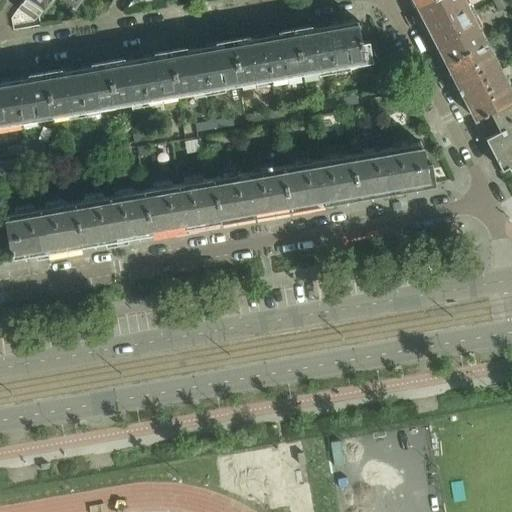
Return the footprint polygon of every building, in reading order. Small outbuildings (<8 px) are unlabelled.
[(65,0),(74,5),(77,0),(24,0),(22,3),(39,15),(48,0),(65,0)] [(485,41),(463,0),(427,0),(417,5),(446,61),(485,41)] [(511,2),(510,0),(497,0),(496,0),(501,10),(511,3),(511,2)] [(357,20),(295,30),(302,74),(372,62),(369,41),(361,43),(357,20)] [(295,30),(264,36),(232,41),(239,85),(302,74),(295,30)] [(232,41),(170,52),(177,95),(239,85),(232,41)] [(511,100),(511,93),(502,75),(485,41),(446,61),(461,91),(467,102),(475,119),(490,112),(511,100)] [(170,52),(108,63),(115,106),(177,95),(170,52)] [(108,63),(45,73),(53,117),(115,106),(108,63)] [(45,73),(0,81),(0,125),(53,117),(45,73)] [(370,99),(372,106),(373,113),(400,108),(398,94),(370,99)] [(357,96),(339,99),(340,107),(359,104),(357,96)] [(320,102),(322,110),(340,107),(339,99),(320,102)] [(511,100),(490,112),(500,131),(486,138),(502,170),(511,165),(511,100)] [(305,105),(295,107),(277,110),(278,118),(307,113),(305,105)] [(278,118),(277,110),(251,114),(252,122),(278,118)] [(232,117),(214,121),(215,129),(234,125),(232,117)] [(195,124),(197,132),(215,129),(214,121),(195,124)] [(170,128),(152,131),(153,139),(171,136),(170,128)] [(133,135),(134,143),(153,139),(152,131),(133,135)] [(108,139),(89,142),(91,150),(109,147),(108,139)] [(44,141),(26,144),(27,152),(45,149),(44,141)] [(91,150),(89,142),(71,145),(70,143),(58,145),(60,156),(91,150)] [(434,180),(431,164),(425,165),(421,147),(421,142),(352,154),(359,197),(434,184),(434,180)] [(7,147),(8,155),(27,152),(26,144),(7,147)] [(352,154),(323,159),(282,166),(290,209),(359,197),(352,154)] [(0,161),(0,179),(21,176),(18,158),(0,161)] [(282,166),(253,171),(211,178),(219,222),(290,209),(282,166)] [(211,178),(201,180),(144,190),(151,233),(219,222),(211,178)] [(144,190),(103,197),(75,202),(82,245),(151,233),(144,190)] [(75,202),(46,207),(5,214),(12,258),(82,245),(75,202)]
